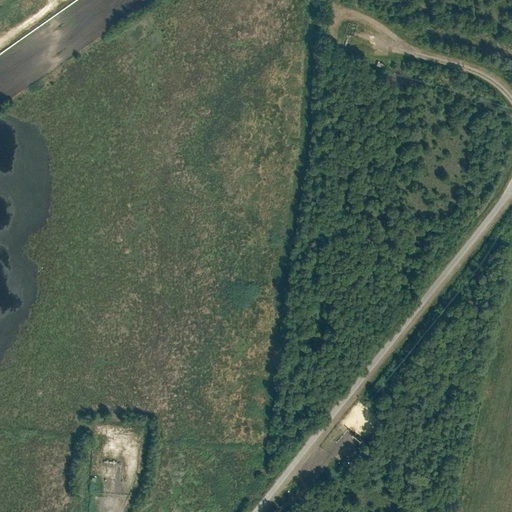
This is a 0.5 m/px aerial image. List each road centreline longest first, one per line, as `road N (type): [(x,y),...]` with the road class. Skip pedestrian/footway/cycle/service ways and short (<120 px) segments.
road 1 (unclassified): [(511,192),(258,511)]
road 2 (track): [(511,97),(476,70),(364,41)]
